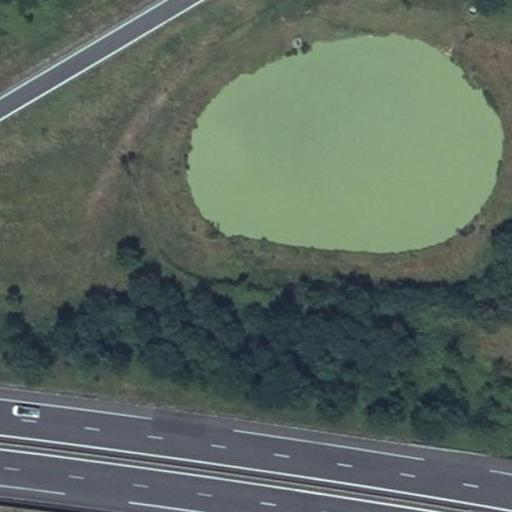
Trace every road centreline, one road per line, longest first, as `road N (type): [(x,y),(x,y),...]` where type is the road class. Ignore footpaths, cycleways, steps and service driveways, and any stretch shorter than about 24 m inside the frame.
road 1 (trunk): [(511,487),(0,418)]
road 2 (trunk): [(0,470),(347,511)]
road 3 (trunk): [(186,0),(0,109)]
